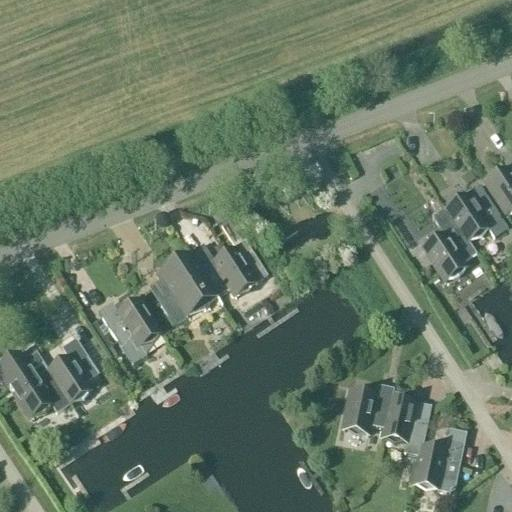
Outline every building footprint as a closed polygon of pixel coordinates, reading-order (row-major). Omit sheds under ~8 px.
[(511,167),(485,185),(508,220),(511,217),(511,167)] [(479,189),(445,211),(468,246),(488,233),(494,242),(508,232),(479,189)] [(476,257),(468,246),(445,211),(431,220),(442,237),(422,250),(446,285),(467,272),(463,266),(476,257)] [(230,292),(235,301),(267,280),(245,245),(234,252),(213,265),(208,257),(195,265),(194,266),(217,301),(230,292)] [(217,301),(194,266),(195,265),(189,256),(158,277),(161,282),(148,291),(159,307),(173,329),(217,301)] [(140,351),(161,337),(138,302),(117,316),(112,307),(98,316),(132,368),(145,360),(140,351)] [(78,339),(99,372),(108,367),(87,333),(78,339)] [(67,360),(48,373),(46,374),(70,408),(91,395),(85,387),(99,378),(76,343),(61,352),(67,360)] [(56,417),(70,408),(46,374),(48,373),(36,355),(25,363),(19,354),(0,366),(0,375),(31,422),(51,409),(56,417)] [(370,429),(384,432),(385,432),(391,402),(392,402),(394,392),(377,389),(375,398),(352,393),(343,434),(368,440),(370,429)] [(431,410),(392,402),(391,402),(385,432),(384,432),(382,443),(405,447),(404,457),(419,461),(420,461),(422,450),(423,450),(431,410)] [(450,433),(445,454),(423,450),(422,450),(420,461),(419,461),(413,490),(449,497),(454,494),(466,437),(450,433)]
